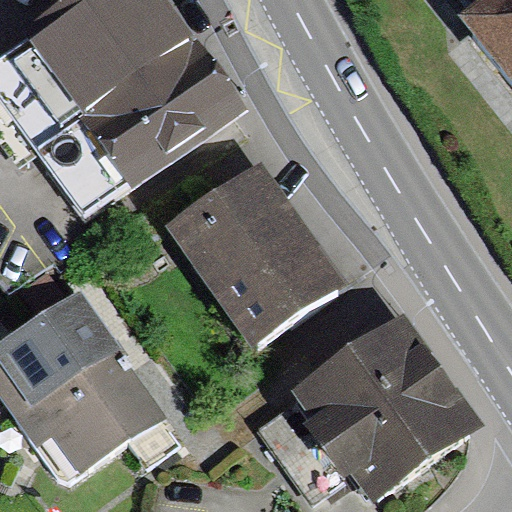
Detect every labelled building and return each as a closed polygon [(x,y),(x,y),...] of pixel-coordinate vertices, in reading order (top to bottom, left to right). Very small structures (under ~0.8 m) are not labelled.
[(97,0),(18,55),(129,213),(240,136),(145,0),(97,0)] [(511,0),(444,0),(474,39),(456,57),(505,123),(511,116),(511,0)] [(167,254),(249,374),(342,311),(261,191),(167,254)] [(85,492),(170,430),(83,310),(0,370),(0,413),(38,465),(56,452),(85,492)] [(290,421),(353,511),(388,511),(477,450),(402,343),(290,421)]
